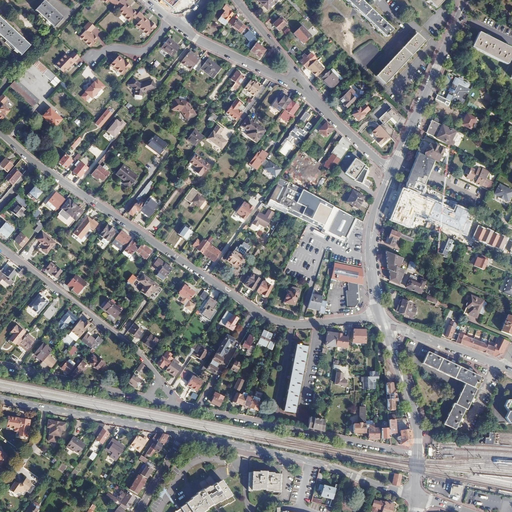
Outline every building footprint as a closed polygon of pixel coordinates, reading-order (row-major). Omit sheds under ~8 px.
[(122,0),(119,0),(116,4),(121,8),(118,11),(130,22),(134,18),(137,14),(126,4),(126,3),(122,0)] [(279,2),(280,0),(259,0),(262,3),(261,4),(266,9),(269,6),(271,7),(278,1),(279,2)] [(306,16),(291,0),(286,0),(304,18),(306,16)] [(387,34),(391,30),(377,16),(359,0),(344,0),(384,37),(385,36),(386,36),(387,35),(387,34)] [(63,18),(44,1),(35,11),(53,28),(63,18)] [(224,26),(227,22),(226,21),(232,14),(229,12),(230,10),(225,6),(222,9),(224,11),(217,21),(224,26)] [(144,17),(139,12),(137,14),(134,18),(139,23),(136,26),(140,30),(141,29),(148,36),(156,27),(152,22),(150,24),(143,18),(144,17)] [(285,24),(282,21),(277,16),(270,23),(278,31),(285,24)] [(0,19),(0,37),(20,56),(29,46),(0,19)] [(240,33),(245,27),(236,20),(236,21),(233,19),(229,24),(240,33)] [(94,29),(88,24),(83,29),(85,31),(78,38),(90,48),(97,41),(90,34),(94,29)] [(301,26),(292,34),(302,44),(311,36),(301,26)] [(249,48),(256,39),(254,37),(248,31),(243,36),(248,42),(245,46),(249,48)] [(511,51),(511,50),(478,33),(471,46),(506,64),(511,51)] [(375,76),(383,84),(389,79),(390,79),(392,77),(391,76),(402,64),(403,65),(405,63),(404,62),(416,50),(418,48),(418,47),(424,42),(415,34),(375,76)] [(227,47),(229,48),(237,39),(235,37),(227,47)] [(171,57),(179,48),(168,39),(160,49),(171,57)] [(265,50),(255,43),(249,51),(259,58),(265,50)] [(194,65),(199,59),(189,51),(180,62),(190,70),(194,65)] [(77,58),(72,53),(68,58),(64,55),(54,66),(62,74),(72,62),(73,63),(77,58)] [(305,70),(306,69),(311,64),(312,63),(303,54),(301,56),(303,58),(298,62),(305,70)] [(122,75),(130,66),(125,62),(124,64),(117,57),(109,66),(114,70),(115,69),(122,75)] [(202,61),(199,59),(194,65),(196,66),(199,69),(212,78),(220,69),(207,59),(204,63),(203,65),(200,63),(202,61)] [(36,62),(34,63),(44,72),(46,70),(36,62)] [(44,72),(34,63),(32,67),(41,76),(44,72)] [(306,69),(315,78),(320,73),(311,64),(306,69)] [(329,72),(338,81),(341,79),(332,69),(329,72)] [(339,82),(338,81),(329,72),(329,71),(321,79),(330,89),(339,82)] [(234,91),(244,78),(236,72),(230,80),(235,83),(231,89),(234,91)] [(447,100),(463,108),(471,90),(467,88),(466,87),(468,84),(462,81),(458,78),(457,78),(454,84),(453,84),(451,87),(452,88),(451,91),(450,90),(448,94),(449,95),(447,100)] [(81,98),(90,103),(94,97),(98,100),(104,90),(102,89),(104,86),(93,79),(81,98)] [(141,93),(153,89),(151,81),(141,84),(139,84),(132,79),(127,85),(134,91),(133,95),(141,97),(141,93)] [(10,86),(33,106),(38,100),(15,80),(10,86)] [(253,97),(261,87),(256,83),(255,84),(253,83),(250,80),(243,89),(246,92),(253,97)] [(9,88),(31,108),(33,106),(10,86),(9,88)] [(347,108),(358,96),(351,89),(340,100),(347,108)] [(445,99),(437,95),(435,100),(444,104),(444,105),(448,107),(450,102),(445,99)] [(283,110),(290,101),(285,98),(283,97),(280,101),(277,99),(272,107),(278,112),(281,108),(283,110)] [(478,97),(475,104),(486,110),(490,103),(478,97)] [(186,121),(194,116),(186,103),(172,100),(170,110),(179,112),(186,121)] [(240,104),(235,100),(225,113),(235,121),(241,114),(236,110),(240,104)] [(297,107),(290,101),(283,110),(278,117),(286,122),(289,118),(290,119),(292,116),(291,115),(297,107)] [(370,109),(365,104),(352,116),(358,121),(370,109)] [(49,109),(41,117),(54,129),(61,120),(49,109)] [(106,109),(93,124),(99,129),(112,114),(106,109)] [(382,123),(379,126),(388,135),(389,134),(390,133),(391,133),(393,130),(386,123),(391,118),(396,124),(398,120),(395,117),(397,115),(394,113),(393,114),(389,111),(380,120),(382,123)] [(308,116),(309,114),(306,112),(305,113),(304,113),(299,119),(300,120),(299,121),(302,123),(303,122),(304,123),(309,116),(308,116)] [(478,118),(468,113),(462,125),(472,130),(478,118)] [(258,140),(261,135),(259,133),(262,129),(257,126),(256,127),(254,125),(255,123),(248,118),(241,127),(248,132),(246,135),(255,142),(257,139),(258,140)] [(445,123),(437,118),(435,121),(433,120),(427,133),(450,145),(457,132),(444,126),(445,123)] [(294,128),(293,128),(291,131),(292,131),(291,132),(290,132),(288,134),(289,135),(288,136),(288,135),(284,141),(285,143),(287,141),(289,142),(292,139),(295,141),(297,139),(300,142),(312,126),(307,123),(304,127),(303,127),(301,130),(302,131),(301,131),(295,127),(294,128)] [(318,123),(313,131),(316,133),(318,131),(322,127),(318,123)] [(332,129),(326,123),(322,127),(318,131),(325,137),(332,129)] [(379,126),(379,125),(372,132),(378,138),(376,140),(380,144),(389,136),(388,135),(379,126)] [(185,139),(189,142),(196,133),(192,130),(185,139)] [(457,132),(450,145),(453,147),(460,134),(457,132)] [(195,147),(196,146),(202,137),(196,133),(189,142),(195,147)] [(218,149),(225,140),(217,134),(215,136),(218,138),(217,140),(218,141),(214,146),(218,149)] [(158,155),(165,146),(153,136),(146,145),(158,155)] [(351,145),(342,137),(335,148),(344,154),(351,145)] [(78,142),(76,140),(56,164),(63,170),(67,165),(68,165),(70,162),(67,159),(74,151),(72,149),(78,142)] [(103,162),(115,147),(119,142),(117,140),(101,159),(100,160),(103,162)] [(423,141),(413,165),(430,173),(435,161),(438,162),(444,149),(436,144),(435,146),(423,141)] [(344,154),(335,148),(322,166),(332,172),(344,154)] [(248,164),(256,170),(259,165),(263,159),(266,155),(259,150),(248,164)] [(202,175),(208,167),(194,157),(188,164),(195,170),(193,173),(199,178),(202,175)] [(12,166),(2,158),(0,160),(0,168),(6,173),(12,166)] [(365,170),(367,167),(354,158),(344,172),(354,180),(353,181),(362,184),(367,171),(365,170)] [(263,159),(259,165),(263,168),(262,170),(274,178),(280,170),(268,162),(263,159)] [(76,163),(73,166),(75,168),(71,173),(78,179),(87,168),(80,163),(79,163),(77,162),(76,163)] [(413,165),(411,171),(428,178),(430,173),(413,165)] [(99,167),(98,166),(90,177),(94,180),(96,178),(101,182),(108,174),(99,167)] [(128,189),(137,177),(122,166),(115,175),(124,182),(122,184),(128,189)] [(490,190),(494,183),(485,178),(488,172),(482,168),(479,175),(475,173),(476,171),(470,168),(468,171),(466,170),(464,174),(466,175),(465,178),(475,183),(475,184),(481,187),(482,185),(490,190)] [(21,176),(13,169),(6,178),(5,179),(13,185),(21,176)] [(411,171),(407,180),(424,188),(428,178),(411,171)] [(279,177),(275,183),(285,189),(277,203),(286,207),(285,209),(287,210),(286,212),(297,218),(308,223),(320,229),(330,234),(339,238),(340,235),(346,225),(350,215),(315,196),(279,177)] [(424,188),(407,180),(404,186),(407,187),(421,193),(424,188)] [(402,191),(390,222),(409,228),(415,212),(462,231),(471,210),(456,204),(456,207),(421,193),(407,187),(404,186),(402,191)] [(507,188),(501,186),(496,196),(498,196),(497,197),(502,199),(504,194),(507,188)] [(42,194),(34,187),(26,196),(31,200),(32,198),(36,201),(42,194)] [(144,187),(135,199),(138,201),(147,190),(146,189),(144,187)] [(199,191),(197,189),(196,190),(192,187),(184,198),(190,203),(192,201),(200,206),(204,199),(197,194),(199,191)] [(511,192),(511,190),(507,188),(504,194),(502,199),(503,200),(503,199),(508,201),(511,192)] [(362,201),(364,198),(353,191),(346,202),(357,209),(359,205),(360,206),(363,201),(362,201)] [(56,211),(64,201),(55,193),(47,203),(56,211)] [(17,194),(14,198),(24,207),(28,203),(17,194)] [(158,204),(149,197),(147,200),(156,207),(158,204)] [(142,206),(138,212),(147,218),(156,207),(147,200),(142,206)] [(82,212),(68,201),(58,214),(66,221),(70,216),(75,220),(82,212)] [(133,215),(135,216),(138,212),(142,206),(139,203),(138,205),(135,203),(127,214),(131,217),(133,215)] [(244,222),(252,209),(243,203),(235,214),(240,217),(238,219),(244,222)] [(24,209),(18,204),(11,212),(18,217),(24,209)] [(257,209),(253,214),(256,215),(251,223),(256,227),(258,224),(265,228),(272,217),(266,213),(264,216),(258,212),(259,210),(257,209)] [(40,212),(37,210),(32,215),(36,218),(40,212)] [(354,218),(350,215),(346,225),(340,235),(344,237),(354,218)] [(91,221),(86,217),(72,234),(80,240),(89,229),(92,231),(98,225),(92,220),(91,221)] [(13,230),(5,223),(0,228),(0,234),(6,239),(13,230)] [(34,231),(37,234),(41,229),(44,226),(40,223),(34,231)] [(186,242),(192,233),(188,230),(190,227),(187,225),(185,228),(182,226),(176,235),(186,242)] [(114,231),(107,226),(100,235),(104,239),(104,238),(107,240),(114,231)] [(508,238),(479,226),(473,239),(503,250),(508,238)] [(416,238),(394,229),(393,232),(392,231),(389,238),(388,238),(386,243),(392,246),(395,241),(398,242),(401,235),(403,236),(402,238),(414,243),(416,238)] [(130,238),(121,231),(114,239),(124,247),(130,238)] [(55,243),(42,233),(37,239),(45,246),(43,249),(47,252),(55,243)] [(27,240),(20,234),(17,238),(18,239),(16,241),(22,246),(27,240)] [(453,241),(444,237),(442,242),(439,240),(438,243),(441,244),(439,248),(438,248),(437,251),(446,255),(447,255),(446,254),(451,243),(452,243),(453,241)] [(208,245),(208,244),(202,240),(200,242),(196,240),(192,247),(201,253),(204,249),(204,250),(208,245)] [(130,257),(139,246),(132,241),(123,252),(130,257)] [(234,267),(248,245),(242,241),(240,244),(238,243),(231,254),(230,253),(225,260),(234,267)] [(145,260),(151,252),(143,245),(142,247),(141,246),(136,253),(145,260)] [(201,253),(201,254),(213,263),(221,253),(208,245),(204,250),(204,249),(201,253)] [(403,258),(385,251),(388,270),(388,271),(390,281),(399,284),(406,266),(401,263),(403,258)] [(474,267),(483,270),(487,261),(478,258),(474,267)] [(362,271),(361,267),(333,261),(332,270),(330,276),(330,279),(347,282),(351,283),(357,284),(362,285),(362,271)] [(407,268),(412,270),(415,264),(410,261),(407,268)] [(62,271),(51,263),(46,269),(57,278),(62,271)] [(165,278),(172,270),(164,264),(164,265),(161,263),(157,268),(160,270),(158,273),(156,276),(163,281),(165,278)] [(150,266),(148,264),(138,277),(140,278),(148,269),(150,266)] [(4,272),(2,270),(0,271),(0,277),(9,285),(13,281),(10,279),(16,272),(8,266),(5,269),(4,272)] [(86,282),(75,274),(66,285),(78,293),(86,282)] [(147,299),(158,286),(144,275),(138,281),(144,286),(139,292),(147,299)] [(426,282),(411,275),(405,287),(424,295),(428,287),(425,286),(426,282)] [(126,282),(131,285),(135,280),(130,277),(126,282)] [(258,280),(254,277),(252,280),(248,277),(244,285),(247,287),(247,288),(251,291),(258,280)] [(503,288),(511,292),(511,279),(508,277),(503,288)] [(261,282),(255,292),(261,295),(260,296),(265,298),(271,287),(266,284),(266,285),(261,282)] [(348,291),(345,291),(346,309),(353,308),(358,303),(357,284),(351,283),(351,286),(348,291)] [(194,293),(184,286),(178,294),(179,295),(178,297),(182,300),(180,303),(184,306),(187,301),(188,301),(190,299),(192,299),(194,296),(194,294),(194,293)] [(284,304),(294,307),(296,300),(297,300),(298,297),(300,298),(301,292),(300,290),(294,288),(292,289),(291,294),(287,293),(284,304)] [(204,300),(209,293),(204,290),(200,297),(204,300)] [(40,291),(39,293),(48,301),(50,299),(40,291)] [(48,301),(39,293),(28,305),(38,313),(48,301)] [(427,296),(425,300),(436,305),(437,302),(433,300),(433,298),(427,296)] [(321,299),(311,297),(307,309),(318,311),(320,302),(321,299)] [(481,319),(486,307),(482,305),(483,302),(471,297),(464,314),(476,319),(477,317),(481,319)] [(216,304),(209,299),(203,308),(205,309),(202,314),(210,319),(216,311),(213,309),(216,304)] [(113,305),(115,302),(112,300),(110,302),(108,301),(102,308),(111,315),(110,317),(114,319),(121,311),(113,305)] [(194,305),(188,301),(184,307),(190,311),(194,305)] [(414,305),(404,301),(401,307),(399,306),(397,312),(399,313),(399,315),(409,318),(409,319),(413,320),(417,309),(413,308),(414,305)] [(38,313),(28,305),(26,308),(35,316),(38,313)] [(50,305),(42,314),(49,320),(56,310),(52,307),(50,305)] [(73,324),(77,319),(68,312),(65,315),(65,316),(62,320),(61,320),(59,322),(60,323),(58,325),(59,326),(58,327),(62,330),(64,327),(65,328),(68,325),(67,324),(69,321),(73,324)] [(219,323),(222,325),(227,328),(232,331),(235,326),(234,325),(237,319),(226,312),(219,323)] [(511,336),(511,333),(511,317),(507,315),(500,331),(511,336)] [(80,338),(91,324),(87,321),(85,324),(80,320),(71,331),(80,338)] [(451,338),(453,333),(454,329),(452,328),(454,323),(451,322),(449,327),(448,327),(445,335),(451,338)] [(142,331),(133,325),(128,331),(137,338),(142,331)] [(15,343),(18,345),(23,339),(20,337),(24,332),(19,327),(18,328),(15,326),(14,327),(14,326),(12,329),(15,332),(12,336),(10,339),(15,343)] [(269,339),(271,334),(263,331),(257,344),(266,348),(269,339)] [(366,343),(366,331),(353,331),(353,343),(366,343)] [(96,350),(103,341),(98,337),(96,340),(90,336),(91,335),(88,333),(82,341),(92,349),(93,348),(96,350)] [(336,347),(337,334),(327,333),(325,346),(336,347)] [(503,353),(509,342),(498,337),(495,347),(491,345),(491,346),(483,343),(484,343),(480,341),(479,342),(477,341),(476,339),(470,337),(468,338),(465,337),(465,336),(458,333),(458,335),(453,333),(451,338),(451,339),(455,340),(455,342),(474,349),(494,357),(503,353)] [(23,339),(18,345),(27,352),(35,342),(26,334),(23,339)] [(342,334),(338,334),(337,334),(336,347),(348,349),(348,342),(348,338),(344,337),(342,337),(342,336),(342,334)] [(158,341),(150,335),(144,343),(152,349),(158,341)] [(232,343),(233,339),(226,335),(216,352),(222,355),(223,352),(226,353),(227,351),(232,343)] [(245,351),(244,353),(246,354),(251,357),(255,348),(250,346),(254,338),(249,335),(244,345),(243,345),(241,348),(245,351)] [(270,350),(274,341),(269,339),(266,348),(270,350)] [(210,350),(199,343),(198,346),(195,350),(192,354),(192,355),(194,356),(203,361),(208,353),(210,350)] [(307,347),(296,345),(283,411),(295,413),(307,347)] [(33,356),(42,363),(49,354),(50,353),(41,346),(33,356)] [(172,360),(173,359),(170,357),(171,355),(168,353),(165,351),(164,351),(163,351),(162,351),(161,352),(161,353),(161,354),(161,355),(162,355),(163,357),(162,358),(158,356),(154,361),(157,364),(157,365),(162,368),(164,365),(168,367),(172,360)] [(433,355),(427,352),(422,364),(464,384),(454,405),(453,404),(443,425),(455,430),(459,421),(460,421),(461,419),(460,419),(465,409),(466,410),(470,400),(471,401),(472,399),(471,398),(476,389),(472,387),(475,382),(477,383),(480,376),(470,372),(471,371),(469,370),(468,371),(453,364),(453,363),(451,362),(451,363),(435,356),(435,355),(434,354),(433,355)] [(222,359),(215,354),(207,369),(214,373),(217,368),(215,367),(218,363),(219,364),(222,359)] [(241,365),(244,360),(235,355),(232,360),(233,360),(241,365)] [(93,356),(89,361),(94,364),(92,366),(98,371),(99,369),(102,371),(106,365),(97,358),(96,359),(93,356)] [(47,357),(42,363),(50,369),(55,363),(47,357)] [(67,374),(68,373),(71,369),(74,366),(68,360),(61,369),(67,374)] [(168,367),(165,371),(174,376),(180,367),(177,365),(178,364),(172,360),(168,367)] [(229,368),(237,373),(239,369),(241,365),(233,360),(229,368)] [(74,371),(71,375),(75,378),(78,375),(77,374),(81,368),(82,369),(86,365),(81,362),(74,371)] [(140,373),(144,366),(141,362),(136,370),(140,373)] [(370,377),(365,377),(365,389),(373,389),(373,382),(376,381),(375,378),(375,372),(375,371),(369,371),(370,377)] [(341,379),(342,373),(335,372),(334,384),(341,385),(342,387),(345,387),(346,379),(341,379)] [(140,380),(133,375),(128,382),(135,387),(136,386),(138,387),(141,384),(139,382),(140,380)] [(202,382),(192,377),(187,386),(196,392),(202,382)] [(243,382),(240,380),(239,379),(237,382),(234,381),(231,387),(238,391),(239,390),(243,382)] [(392,383),(385,384),(385,390),(386,410),(394,409),(393,400),(397,400),(396,395),(395,395),(394,389),(392,389),(392,383)] [(242,405),(249,408),(251,400),(252,398),(249,397),(250,396),(248,395),(249,394),(247,393),(246,395),(242,405)] [(212,403),(219,407),(223,399),(215,394),(213,398),(214,399),(212,403)] [(237,404),(241,406),(242,405),(246,395),(242,394),(242,396),(236,394),(233,403),(237,405),(237,404)] [(511,397),(506,398),(503,404),(507,410),(511,409),(511,397)] [(251,400),(249,408),(256,410),(259,403),(251,400)] [(354,434),(365,434),(365,432),(365,425),(365,411),(365,409),(359,409),(359,423),(360,423),(360,425),(354,425),(354,434)] [(30,419),(7,417),(6,428),(14,429),(14,432),(18,433),(17,436),(28,438),(30,419)] [(309,417),(308,428),(311,429),(323,431),(324,420),(309,417)] [(66,424),(48,420),(47,428),(50,428),(49,435),(48,441),(55,443),(57,436),(60,437),(61,431),(64,431),(66,424)] [(97,436),(104,426),(100,425),(93,434),(97,436)] [(367,439),(373,439),(373,425),(365,425),(365,432),(367,432),(367,439)] [(400,441),(400,445),(409,447),(411,445),(411,438),(409,430),(399,431),(399,433),(398,434),(397,435),(397,436),(398,436),(398,437),(397,437),(396,438),(396,439),(396,440),(397,440),(400,441)] [(109,435),(103,431),(96,440),(99,443),(102,445),(109,435)] [(490,432),(485,432),(485,438),(482,437),(477,442),(477,443),(489,444),(490,432)] [(139,452),(148,440),(137,433),(128,445),(139,452)] [(156,434),(152,440),(154,441),(155,439),(158,441),(163,444),(164,445),(169,437),(167,436),(167,435),(162,435),(156,434)] [(85,446),(73,437),(67,447),(74,452),(75,451),(79,454),(85,446)] [(108,447),(106,450),(118,458),(123,451),(121,450),(124,447),(113,439),(108,447)] [(154,441),(150,447),(146,454),(150,456),(155,450),(158,452),(163,444),(158,441),(155,439),(154,441)] [(39,456),(43,450),(33,444),(29,450),(39,456)] [(146,466),(140,475),(147,478),(152,469),(146,466)] [(251,475),(248,475),(247,490),(251,490),(251,489),(258,489),(258,488),(268,489),(268,490),(272,490),(272,492),(280,492),(281,477),(273,476),(273,475),(269,475),(269,473),(259,473),(259,474),(251,473),(251,475)] [(145,480),(137,475),(129,489),(137,494),(145,480)] [(238,490),(233,476),(228,478),(222,480),(216,484),(216,483),(210,488),(209,486),(203,490),(197,493),(198,494),(192,499),(192,500),(186,504),(187,504),(179,510),(176,511),(201,511),(207,508),(207,507),(212,503),(216,509),(222,505),(223,506),(228,502),(229,503),(236,498),(240,497),(238,490)] [(210,488),(216,483),(210,476),(209,476),(199,483),(199,484),(203,490),(209,486),(210,488)] [(18,485),(15,482),(10,489),(11,489),(11,492),(15,494),(17,493),(17,494),(19,491),(20,492),(24,492),(25,490),(27,492),(32,484),(29,483),(30,481),(25,478),(22,483),(18,485)] [(463,483),(454,481),(451,491),(461,493),(463,483)] [(333,509),(339,485),(335,484),(334,489),(320,484),(318,489),(321,490),(319,496),(331,499),(329,507),(333,509)] [(134,498),(136,495),(129,491),(127,494),(123,491),(118,499),(122,502),(122,503),(129,507),(134,498)] [(384,501),(385,500),(378,498),(377,503),(373,502),(372,507),(376,508),(375,509),(381,511),(384,501)] [(391,511),(393,503),(384,501),(381,511),(380,511),(391,511)]
